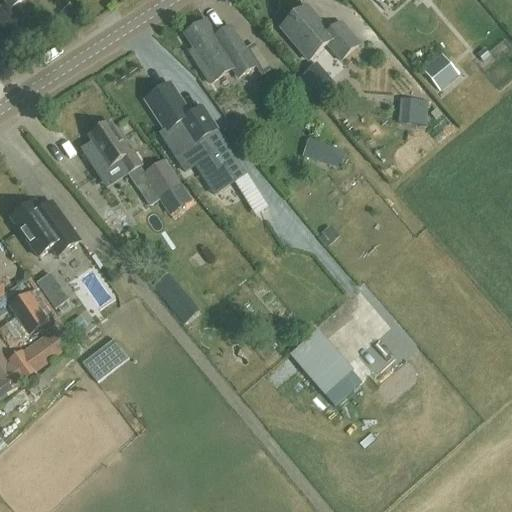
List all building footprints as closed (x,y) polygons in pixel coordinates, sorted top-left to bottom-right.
[(3,0),(9,9),(22,0),(3,0)] [(340,61),(358,45),(342,26),(330,37),(308,10),(283,32),(310,64),(329,47),(340,61)] [(205,23),(184,37),(193,51),(189,54),(210,86),(232,72),(238,81),(255,70),(233,35),(220,43),(217,38),(215,38),(205,23)] [(458,77),(442,56),(423,72),(439,92),(458,77)] [(170,86),(145,102),(166,134),(160,138),(184,175),(195,167),(215,197),(235,183),(247,176),(217,131),(216,131),(202,109),(190,117),(170,86)] [(419,102),(407,101),(401,101),(399,125),(417,126),(419,102)] [(88,139),(92,144),(81,151),(98,177),(107,171),(119,163),(127,175),(128,175),(137,188),(148,181),(160,200),(171,216),(191,203),(165,163),(145,177),(140,169),(143,167),(133,153),(131,154),(110,124),(88,139)] [(310,161),(330,168),(336,149),(316,143),(310,161)] [(79,244),(62,219),(52,206),(41,214),(34,204),(11,220),(39,259),(52,250),(58,259),(79,244)] [(340,238),(330,227),(321,236),(321,237),(319,239),(327,248),(330,246),(330,247),(340,238)] [(0,296),(10,292),(4,279),(0,281),(0,296)] [(29,296),(10,309),(29,337),(48,324),(29,296)] [(0,403),(22,386),(20,384),(73,347),(60,329),(24,354),(22,353),(9,362),(10,364),(8,365),(7,363),(6,364),(0,354),(0,403)] [(318,340),(293,361),(324,398),(349,376),(318,340)] [(114,341),(83,365),(97,384),(129,360),(114,341)] [(75,365),(60,370),(65,384),(80,378),(75,365)] [(349,376),(324,398),(334,409),(359,387),(349,376)]
